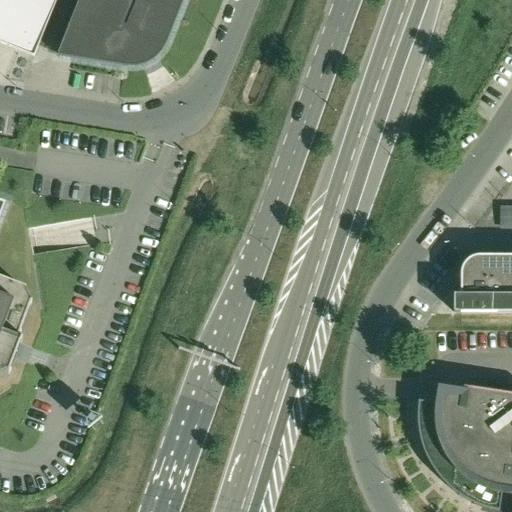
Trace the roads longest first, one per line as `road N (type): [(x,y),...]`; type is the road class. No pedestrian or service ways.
road 1 (primary): [(350,0),(166,511)]
road 2 (primary): [(227,511),(399,0)]
road 3 (motorway): [(253,511),(420,0)]
road 4 (unclassified): [(397,511),(365,441),(362,327),(403,255),(511,105)]
road 5 (unclassified): [(0,100),(127,121),(175,115),(209,90),(244,0)]
